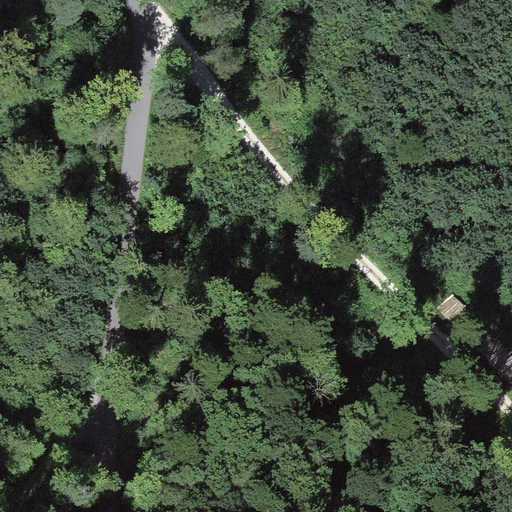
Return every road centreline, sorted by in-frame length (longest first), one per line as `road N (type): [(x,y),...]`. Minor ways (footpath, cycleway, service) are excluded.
road 1 (track): [(511,408),(255,144),(146,18)]
road 2 (unclassified): [(110,511),(104,415),(146,18),(141,0)]
road 3 (track): [(5,511),(104,415)]
